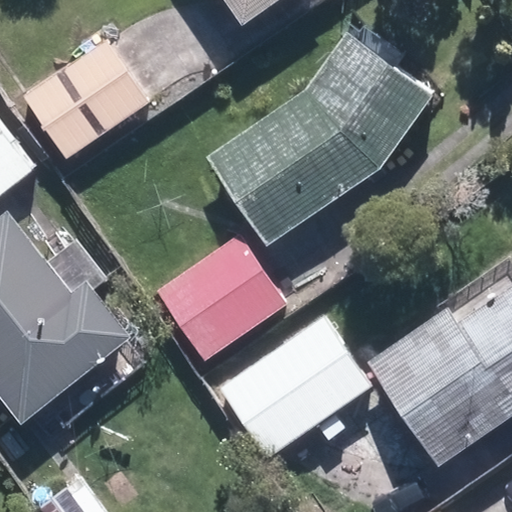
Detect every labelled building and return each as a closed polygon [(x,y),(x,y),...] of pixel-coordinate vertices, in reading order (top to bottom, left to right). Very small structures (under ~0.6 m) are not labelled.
[(241,0),(253,17),(277,0),(241,0)] [(360,27),(322,80),(219,153),(281,240),(390,164),(445,87),(360,27)] [(120,33),(35,90),(78,153),(163,96),(120,33)] [(0,197),(43,162),(0,110),(0,197)] [(101,274),(84,287),(19,206),(0,220),(0,373),(35,417),(145,330),(101,274)] [(212,350),(293,295),(250,233),(169,288),(212,350)] [(511,267),(383,353),(452,455),(511,415),(511,267)] [(379,379),(333,312),(231,381),(277,449),(379,379)]
